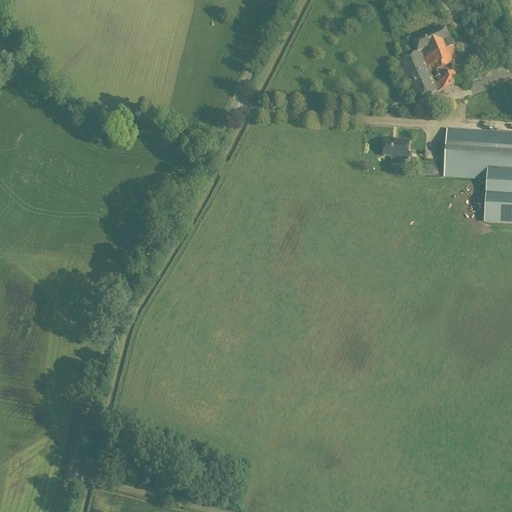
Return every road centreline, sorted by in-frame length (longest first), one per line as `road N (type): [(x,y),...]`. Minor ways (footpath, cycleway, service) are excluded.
road 1 (unclassified): [(58,511),(117,301),(284,0)]
road 2 (unknown): [(66,477),(207,511)]
